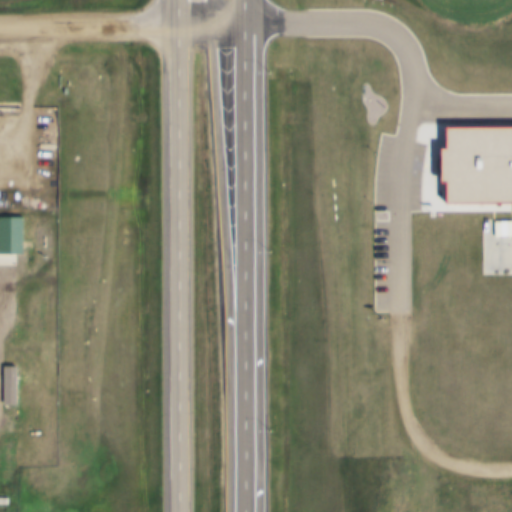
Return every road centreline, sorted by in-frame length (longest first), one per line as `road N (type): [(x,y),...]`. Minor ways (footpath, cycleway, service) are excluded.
road 1 (trunk): [(179,0),(185,511)]
road 2 (trunk): [(252,511),(249,0)]
road 3 (residential): [(0,24),(180,22)]
